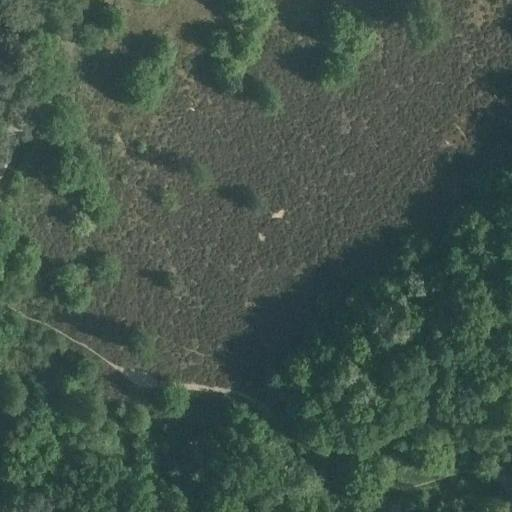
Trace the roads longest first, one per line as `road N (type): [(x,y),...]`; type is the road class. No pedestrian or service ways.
road 1 (unknown): [(0,327),(268,415),(363,497),(511,503)]
road 2 (unclassified): [(0,192),(88,0)]
